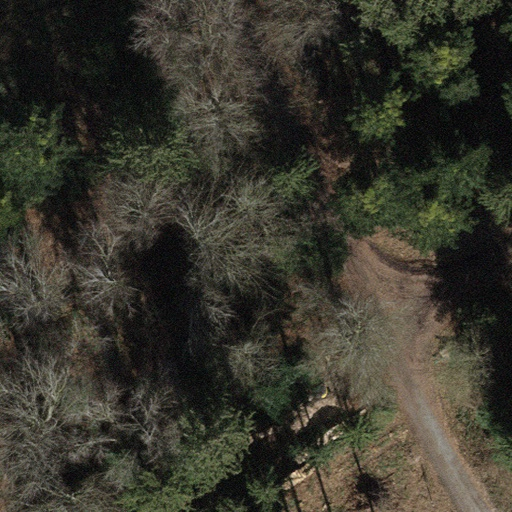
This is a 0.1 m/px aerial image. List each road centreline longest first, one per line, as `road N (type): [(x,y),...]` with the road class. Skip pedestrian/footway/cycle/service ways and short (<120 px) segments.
road 1 (track): [(230,0),(391,332),(494,511)]
road 2 (track): [(76,511),(266,429),(391,332),(511,261)]
